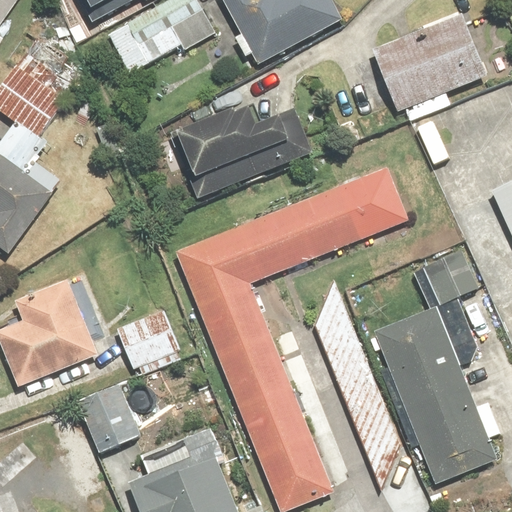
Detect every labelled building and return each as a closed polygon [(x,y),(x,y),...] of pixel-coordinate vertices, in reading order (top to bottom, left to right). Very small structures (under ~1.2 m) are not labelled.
[(0,0),(0,38),(27,0),(0,0)] [(85,0),(94,16),(125,0),(85,0)] [(200,0),(175,0),(111,33),(135,79),(219,35),(200,0)] [(240,38),(250,58),(257,55),(263,65),(349,20),(338,0),(228,0),(247,35),(240,38)] [(455,95),(504,76),(477,9),(377,49),(406,123),(458,103),(455,95)] [(258,102),(182,131),(207,196),(319,153),(302,108),(265,122),(258,102)] [(0,246),(17,259),(70,181),(41,161),(53,143),(21,121),(0,152),(0,211),(0,246)] [(258,289),(416,225),(393,169),(181,255),(285,511),(291,511),(340,492),(258,289)] [(511,186),(493,195),(511,237),(511,186)] [(28,322),(2,332),(24,389),(105,358),(76,280),(20,301),(28,322)] [(406,442),(338,280),(317,324),(382,491),(406,442)] [(375,327),(434,480),(498,455),(440,303),(375,327)] [(171,314),(124,332),(140,374),(187,356),(171,314)] [(123,388),(85,404),(107,455),(145,438),(123,388)] [(128,478),(141,511),(245,511),(219,443),(128,478)]
